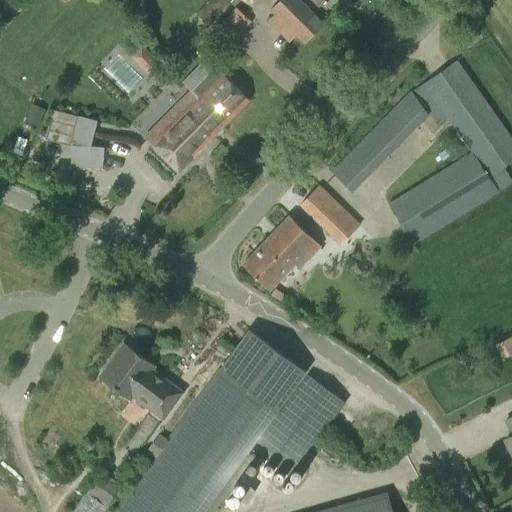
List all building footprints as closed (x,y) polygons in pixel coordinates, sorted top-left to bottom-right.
[(210,0),(197,15),(209,26),(230,3),(226,0),(210,0)] [(280,0),(271,10),(305,43),(323,26),(296,0),(280,0)] [(227,18),(218,28),(233,42),(242,32),(227,18)] [(140,66),(150,56),(140,46),(130,56),(140,66)] [(415,89),(438,124),(447,118),(471,154),(475,151),(491,177),(511,163),(511,138),(456,61),(415,89)] [(203,62),(182,83),(192,94),(200,101),(210,112),(206,116),(202,120),(205,122),(203,124),(207,128),(214,135),(249,100),(235,86),(224,76),(216,68),(212,71),(203,62)] [(176,125),(153,148),(178,172),(214,135),(207,128),(203,124),(205,122),(202,120),(206,116),(210,112),(200,101),(192,94),(169,118),(176,125)] [(32,105),(25,122),(37,127),(44,110),(32,105)] [(71,166),(103,169),(104,149),(89,148),(96,122),(54,110),(47,140),(73,147),(71,166)] [(353,149),(333,169),(355,190),(374,170),(353,149)] [(388,204),(412,245),(500,192),(491,177),(475,151),(471,154),(388,204)] [(300,205),(341,244),(359,225),(318,186),(300,205)] [(289,216),(243,265),(270,291),(295,264),(299,269),(320,246),(289,216)] [(220,370),(277,411),(306,372),(249,330),(220,370)] [(511,336),(495,345),(503,359),(511,354),(511,336)] [(183,393),(153,370),(156,366),(124,343),(98,378),(130,401),(133,397),(163,420),(183,393)] [(163,447),(227,493),(252,460),(247,456),(253,449),(279,413),(277,411),(220,370),(163,447)] [(253,449),(288,475),(343,401),(308,375),(279,413),(253,449)] [(213,511),(227,493),(163,447),(115,511),(213,511)] [(72,511),(105,511),(108,508),(87,493),(72,511)] [(392,511),(387,494),(320,511),(392,511)]
